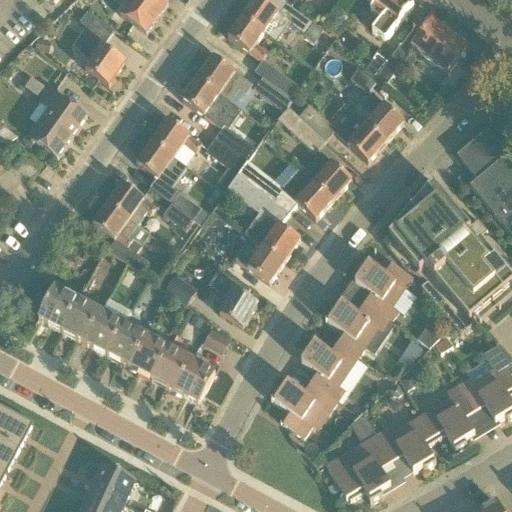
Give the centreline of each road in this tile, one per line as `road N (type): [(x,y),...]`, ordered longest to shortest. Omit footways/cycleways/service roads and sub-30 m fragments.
road 1 (residential): [(205,472),(278,339),(329,266),(492,83)]
road 2 (residential): [(0,302),(212,0)]
road 3 (residential): [(205,472),(0,361)]
